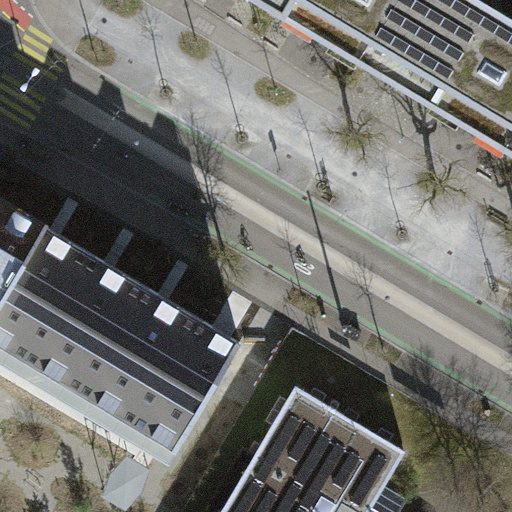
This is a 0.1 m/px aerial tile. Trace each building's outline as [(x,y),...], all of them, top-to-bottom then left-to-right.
[(252,0),(395,84),(444,0),(252,0)] [(511,0),(444,0),(395,84),(511,153),(511,0)] [(0,299),(45,224),(0,197),(0,299)] [(240,341),(45,224),(0,299),(0,357),(170,459),(240,341)] [(220,511),(381,511),(372,506),(406,450),(297,385),(220,511)]
